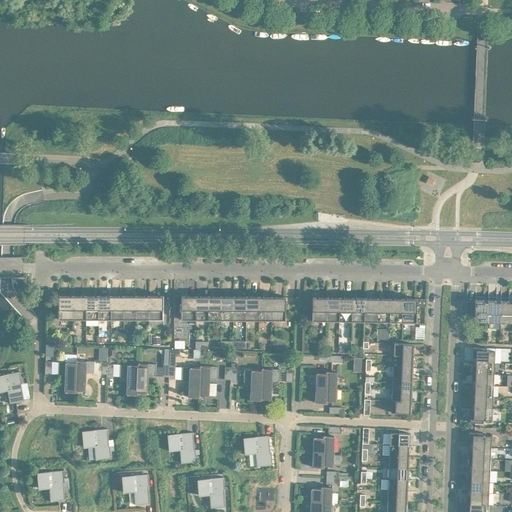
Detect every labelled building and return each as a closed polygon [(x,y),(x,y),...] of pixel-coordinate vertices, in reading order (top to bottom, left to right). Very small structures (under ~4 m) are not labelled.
[(59,319),(73,319),(73,296),(72,296),(72,298),(69,298),(69,296),(59,296),(59,319)] [(73,319),(86,320),(86,296),(84,296),(84,298),(82,298),(82,296),(73,296),(73,319)] [(86,320),(99,320),(99,296),(97,296),(97,298),(95,298),(95,296),(86,296),(86,320)] [(99,320),(111,320),(111,296),(109,296),(109,298),(107,298),(107,296),(99,296),(99,320)] [(111,320),(124,320),(124,296),(122,296),(122,298),(120,298),(120,296),(111,296),(111,320)] [(124,320),(136,320),(136,296),(135,296),(135,298),(132,298),(132,296),(124,296),(124,320)] [(136,320),(149,320),(149,296),(147,296),(147,298),(145,298),(145,296),(136,296),(136,320)] [(149,296),(149,320),(163,320),(164,296),(160,296),(160,298),(158,298),(158,296),(149,296)] [(181,320),(196,320),(196,296),(187,296),(187,298),(185,298),(185,296),(181,296),(181,320)] [(196,320),(208,320),(209,296),(200,296),(200,298),(198,298),(198,296),(196,296),(196,320)] [(208,320),(221,320),(221,296),(212,296),(212,298),(210,298),(210,296),(209,296),(208,320)] [(221,320),(233,320),(234,297),(225,296),(225,298),(223,298),(223,296),(221,296),(221,320)] [(233,320),(246,320),(246,297),(238,297),(238,298),(236,298),(236,297),(234,297),(233,320)] [(246,320),(259,320),(259,297),(250,297),(250,298),(248,298),(248,297),(246,297),(246,320)] [(259,320),(271,321),(271,297),(263,297),(263,299),(261,298),(261,297),(259,297),(259,320)] [(271,297),(271,321),(286,321),(286,297),(275,297),(275,299),(273,299),(273,297),(271,297)] [(312,321),(327,321),(327,297),(319,297),(318,299),(316,299),(316,297),(313,297),(312,321)] [(327,321),(339,321),(340,298),(331,298),(331,299),(329,299),(329,298),(327,297),(327,321)] [(339,321),(352,322),(352,298),(344,298),(344,299),(342,299),(342,298),(340,298),(339,321)] [(352,322),(365,322),(365,298),(356,298),(356,300),(354,300),(354,298),(352,298),(352,322)] [(365,322),(377,322),(378,298),(369,298),(369,300),(367,300),(367,298),(365,298),(365,322)] [(377,322),(390,322),(390,298),(381,298),(381,300),(379,300),(379,298),(378,298),(377,322)] [(390,322),(402,322),(403,299),(394,299),(394,300),(392,300),(392,298),(390,298),(390,322)] [(403,299),(402,322),(417,323),(417,299),(407,299),(407,300),(405,300),(405,299),(403,299)] [(475,323),(488,323),(488,302),(484,302),(484,300),(475,300),(475,323)] [(488,323),(500,323),(501,302),(500,302),(496,302),(496,300),(488,300),(488,302),(488,323)] [(500,323),(511,323),(511,302),(509,302),(509,301),(500,301),(500,302),(501,302),(500,323)] [(475,314),(475,302),(467,302),(466,314),(475,314)] [(233,340),(233,348),(245,349),(246,341),(233,340)] [(272,340),(272,350),(282,350),(282,340),(272,340)] [(394,343),(394,355),(413,356),(414,357),(414,347),(413,347),(413,344),(394,343)] [(476,358),(476,362),(495,363),(495,351),(486,351),(486,348),(473,347),(473,357),(476,358)] [(394,355),(393,367),(412,367),(412,368),(413,368),(414,359),(413,359),(413,356),(394,355)] [(76,361),(76,363),(75,391),(76,391),(85,391),(86,373),(94,374),(94,362),(76,361)] [(76,363),(59,362),(58,374),(66,375),(65,392),(75,393),(76,391),(75,391),(76,363)] [(472,367),(472,373),(494,374),(495,363),(476,362),(476,367),(472,367)] [(138,363),(138,365),(137,393),(147,394),(148,376),(156,376),(156,364),(138,363)] [(138,365),(120,365),(120,377),(128,377),(127,395),(137,395),(137,393),(138,365)] [(200,366),(200,368),(199,396),(209,396),(210,379),(218,379),(218,367),(200,366)] [(200,368),(182,367),(182,379),(190,380),(189,398),(199,398),(199,396),(200,368)] [(393,367),(393,378),(412,379),(413,379),(413,370),(412,370),(412,368),(412,367),(393,367)] [(262,369),(262,371),(261,399),(271,399),(272,381),(279,382),(280,369),(262,369)] [(262,371),(244,370),(244,382),(252,382),(251,400),(261,401),(261,399),(262,371)] [(0,392),(8,391),(10,404),(24,401),(21,384),(22,384),(20,371),(0,375),(0,392)] [(316,385),(316,387),(336,388),(337,372),(326,371),(326,373),(317,373),(317,376),(315,376),(315,385),(316,385)] [(475,380),(475,385),(494,386),(494,374),(472,373),(472,380),(475,380)] [(393,378),(392,389),(411,390),(411,391),(412,391),(413,381),(412,381),(412,379),(393,378)] [(471,389),(471,396),(493,397),(494,386),(475,385),(475,390),(471,389)] [(336,388),(316,387),(316,403),(326,403),(326,401),(336,402),(336,399),(337,399),(338,390),(336,390),(336,388)] [(392,389),(392,401),(411,402),(412,402),(412,393),(411,393),(411,391),(411,390),(392,389)] [(474,403),(474,408),(493,409),(493,397),(471,396),(471,403),(474,403)] [(411,402),(392,401),(391,413),(411,413),(412,404),(411,404),(411,402)] [(493,409),(474,408),(474,412),(470,412),(470,423),(483,423),(483,420),(492,421),(493,409)] [(114,451),(114,446),(109,446),(108,429),(84,431),(85,447),(95,447),(96,460),(111,458),(111,451),(114,451)] [(200,454),(199,449),(195,450),(193,432),(169,434),(171,451),(180,450),(181,463),(197,462),(196,455),(200,454)] [(473,443),(472,447),(491,448),(492,436),(483,436),(483,433),(470,432),(469,442),(473,443)] [(390,433),(390,445),(409,446),(409,445),(409,443),(410,443),(410,434),(390,433)] [(256,454),(257,467),(273,465),(271,453),(270,453),(269,436),(245,438),(246,454),(256,454)] [(314,449),(314,451),(334,452),(334,436),(324,436),(324,438),(314,437),(314,440),(313,440),(312,449),(314,449)] [(390,445),(389,456),(408,457),(408,456),(408,454),(410,454),(410,445),(409,445),(409,446),(390,445)] [(469,452),(468,458),(491,459),(491,448),(472,447),(472,452),(469,452)] [(334,452),(314,451),(313,467),(323,468),(323,466),(333,466),(333,463),(335,464),(335,454),(333,454),(334,452)] [(389,456),(389,468),(408,468),(408,466),(409,466),(409,456),(408,456),(408,457),(389,456)] [(472,465),(471,470),(490,471),(491,459),(468,458),(468,465),(472,465)] [(389,468),(389,479),(407,480),(407,479),(407,477),(409,477),(409,468),(408,468),(389,468)] [(50,488),(51,501),(65,500),(64,483),(68,483),(68,478),(65,478),(64,470),(39,472),(40,489),(50,488)] [(468,474),(467,481),(490,482),(490,471),(471,470),(471,475),(468,474)] [(150,487),(149,474),(124,476),(125,493),(134,492),(135,505),(150,504),(148,487),(150,487)] [(225,490),(224,477),(199,479),(200,496),(210,495),(211,508),(225,507),(224,490),(225,490)] [(389,479),(388,490),(407,491),(407,489),(408,489),(409,479),(407,479),(407,480),(389,479)] [(471,488),(470,493),(489,494),(490,482),(467,481),(467,488),(471,488)] [(312,500),(311,502),(331,503),(332,487),(322,487),(321,489),(312,488),(312,491),(310,491),(310,500),(312,500)] [(388,490),(388,502),(406,503),(406,502),(406,500),(408,500),(408,491),(407,491),(388,490)] [(467,497),(466,504),(489,505),(489,494),(470,493),(470,497),(467,497)] [(331,503),(311,502),(311,511),(332,511),(333,505),(331,505),(331,503)] [(388,502),(387,511),(405,511),(406,511),(407,511),(408,502),(406,502),(406,503),(388,502)]
